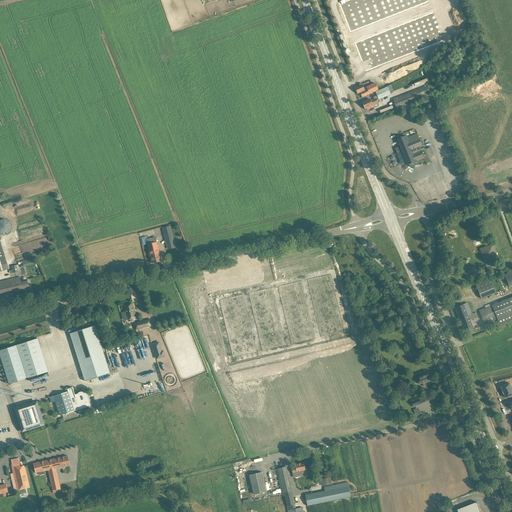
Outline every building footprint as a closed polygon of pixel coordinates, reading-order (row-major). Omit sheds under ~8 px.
[(427,2),(426,0),(349,0),(347,1),(346,0),(343,0),(340,1),(341,3),(339,4),(350,32),(427,2)] [(443,41),(432,13),(355,43),(366,71),(443,41)] [(362,84),(359,85),(355,87),(357,93),(360,92),(362,97),(378,90),(375,83),(364,88),(362,84)] [(368,107),(369,109),(373,107),(375,108),(378,107),(379,105),(379,104),(380,101),(379,99),(390,94),(387,86),(375,92),(377,95),(373,97),(374,99),(371,101),(369,99),(362,102),(365,109),(368,107)] [(393,99),(397,109),(416,101),(431,95),(428,86),(412,92),(393,99)] [(432,96),(422,100),(424,105),(434,101),(432,96)] [(406,136),(401,138),(398,139),(400,144),(400,146),(395,148),(397,153),(402,151),(408,166),(409,166),(411,167),(413,166),(414,167),(415,165),(416,166),(417,164),(418,165),(420,163),(421,164),(422,162),(423,163),(424,161),(427,163),(429,161),(434,155),(430,147),(426,149),(425,147),(424,147),(423,145),(424,145),(420,137),(418,138),(417,134),(411,137),(407,138),(406,136)] [(0,232),(0,233),(1,233),(1,234),(2,234),(3,234),(4,234),(5,234),(6,234),(7,233),(8,233),(8,232),(9,232),(9,231),(10,230),(10,229),(11,228),(11,227),(11,226),(10,225),(10,224),(10,223),(9,223),(9,222),(8,222),(8,221),(7,221),(6,220),(5,220),(4,220),(2,220),(1,220),(1,221),(0,221),(0,232)] [(162,228),(164,233),(167,246),(175,244),(172,231),(170,226),(162,228)] [(0,271),(8,269),(0,241),(0,271)] [(36,242),(13,248),(14,254),(38,248),(36,242)] [(147,244),(151,258),(152,263),(161,261),(157,242),(147,244)] [(481,249),(485,260),(496,256),(492,245),(481,249)] [(22,261),(23,266),(38,262),(36,257),(22,261)] [(332,270),(215,297),(230,361),(347,334),(332,270)] [(0,281),(0,294),(29,287),(28,283),(27,280),(21,281),(20,277),(0,281)] [(476,285),(481,298),(496,293),(490,279),(476,285)] [(485,308),(479,310),(484,324),(497,319),(500,325),(511,320),(511,297),(491,306),(486,308),(485,308)] [(125,311),(121,312),(123,319),(126,318),(127,320),(136,317),(133,303),(124,305),(125,311)] [(467,303),(460,306),(455,308),(465,331),(473,327),(470,321),(477,318),(475,313),(471,314),(467,303)] [(134,323),(136,330),(151,326),(149,320),(134,323)] [(70,333),(71,338),(85,381),(110,373),(95,325),(70,333)] [(0,350),(0,354),(9,383),(9,384),(48,372),(37,338),(0,350)] [(161,348),(154,350),(157,359),(165,356),(163,351),(162,351),(161,348)] [(430,384),(428,378),(429,378),(426,370),(418,374),(419,377),(417,378),(419,384),(422,383),(423,386),(430,384)] [(504,393),(506,398),(511,395),(511,387),(510,383),(502,387),(503,391),(504,393)] [(51,402),(55,401),(60,415),(91,405),(86,391),(82,392),(78,393),(79,393),(75,395),(73,387),(69,389),(70,391),(50,397),(51,402)] [(411,400),(413,407),(427,402),(424,395),(411,400)] [(15,408),(22,431),(44,424),(37,402),(15,408)] [(35,473),(40,472),(48,470),(53,493),(61,491),(56,471),(56,468),(70,465),(68,456),(33,463),(35,473)] [(18,458),(11,460),(12,465),(13,473),(10,474),(13,484),(14,492),(18,491),(26,490),(25,486),(28,485),(24,466),(20,466),(18,458)] [(291,467),(292,471),(293,472),(294,478),(306,475),(305,470),(304,462),(295,464),(295,466),(291,467)] [(286,467),(276,469),(278,478),(281,478),(288,511),(303,511),(302,507),(296,509),(286,467)] [(262,472),(249,475),(253,495),(267,492),(262,472)] [(331,477),(323,479),(320,479),(321,486),(332,484),(331,477)] [(6,484),(0,485),(0,493),(8,492),(6,484)] [(348,486),(331,489),(305,495),(307,506),(351,497),(348,486)] [(457,510),(458,511),(480,511),(477,502),(457,510)]
